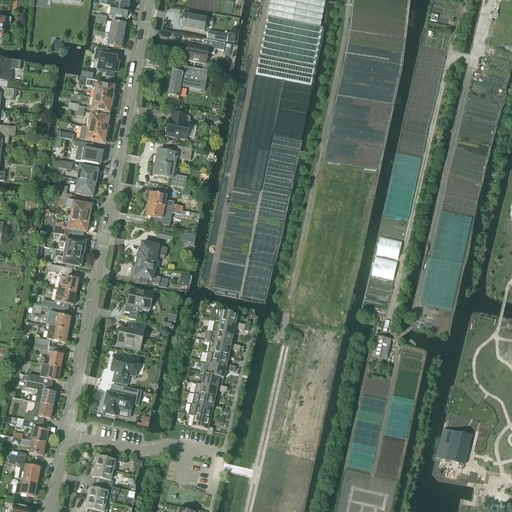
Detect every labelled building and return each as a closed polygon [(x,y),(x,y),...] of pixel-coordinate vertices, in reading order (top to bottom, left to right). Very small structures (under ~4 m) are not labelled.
[(269,0),(255,76),(311,87),(322,29),(319,29),(325,0),(269,0)] [(128,12),(129,7),(95,1),(94,6),(100,7),(110,8),(109,16),(126,20),(127,18),(129,17),(130,14),(128,12)] [(181,22),(180,26),(181,27),(181,29),(198,32),(203,33),(205,25),(212,27),(213,21),(183,16),(182,21),(181,22)] [(95,17),(94,23),(104,25),(105,18),(95,17)] [(0,38),(2,39),(3,26),(10,27),(11,20),(0,18),(0,38)] [(110,23),(108,35),(123,37),(125,26),(125,25),(110,22),(110,23)] [(123,37),(108,35),(96,32),(96,33),(92,32),(92,36),(108,39),(106,46),(106,47),(121,50),(121,49),(120,49),(123,37)] [(215,34),(213,41),(226,43),(227,36),(215,34)] [(205,64),(207,54),(213,56),(214,51),(223,52),(224,45),(203,41),(201,47),(187,44),(187,48),(185,49),(184,52),(185,54),(184,60),(205,64)] [(53,42),(52,50),(60,51),(61,43),(53,42)] [(225,44),(222,56),(229,57),(231,46),(225,44)] [(96,49),(94,60),(98,61),(99,61),(97,71),(106,72),(106,74),(105,77),(106,77),(105,82),(110,83),(111,78),(113,79),(114,75),(114,74),(116,74),(118,65),(115,64),(116,59),(107,57),(108,51),(96,49)] [(0,81),(10,82),(11,70),(17,71),(16,72),(19,72),(20,62),(15,62),(15,63),(12,62),(0,60),(0,81)] [(203,92),(207,73),(207,72),(183,68),(182,74),(172,73),(167,97),(174,99),(175,100),(176,99),(177,99),(180,86),(203,90),(202,92),(203,92)] [(95,91),(94,99),(112,102),(114,95),(112,94),(113,89),(96,86),(97,82),(87,80),(86,87),(92,88),(91,90),(95,91)] [(0,98),(12,100),(13,91),(0,89),(0,98)] [(111,109),(112,102),(94,99),(92,111),(108,115),(109,109),(111,109)] [(0,135),(9,137),(14,137),(15,129),(0,127),(0,122),(1,122),(2,122),(3,121),(4,121),(4,120),(5,119),(5,118),(5,117),(5,116),(4,115),(4,114),(3,114),(3,113),(2,113),(0,112),(0,135)] [(164,132),(166,134),(165,136),(186,140),(189,125),(188,124),(189,119),(186,119),(186,117),(172,115),(171,121),(168,120),(167,128),(165,129),(164,132)] [(91,116),(88,129),(107,133),(108,125),(106,125),(107,119),(91,116)] [(86,142),(103,145),(103,140),(105,140),(107,133),(88,129),(86,142)] [(56,139),(63,140),(65,140),(71,141),(72,135),(66,134),(64,134),(58,133),(56,139)] [(0,153),(1,145),(8,145),(9,137),(0,135),(0,153)] [(61,141),(53,139),(51,149),(59,150),(61,141)] [(74,142),(73,148),(77,148),(75,162),(80,163),(98,166),(101,153),(92,151),(93,146),(74,142)] [(157,152),(155,164),(174,168),(176,160),(189,162),(191,151),(180,148),(178,156),(168,154),(169,152),(163,151),(163,153),(157,152)] [(153,176),(158,177),(158,180),(163,181),(164,179),(174,180),(172,188),(184,190),(186,178),(173,176),(174,168),(155,164),(153,176)] [(78,174),(77,182),(96,185),(97,179),(96,178),(97,171),(74,167),(73,173),(78,174)] [(95,191),(96,185),(77,182),(75,189),(70,188),(69,194),(92,199),(93,192),(95,191)] [(149,194),(147,205),(164,209),(172,210),(179,211),(180,207),(173,206),(173,203),(165,202),(166,197),(167,190),(155,188),(154,195),(149,194)] [(60,208),(66,209),(72,210),(70,217),(89,220),(91,215),(89,213),(90,207),(74,204),(75,197),(66,196),(60,195),(58,206),(60,207),(60,208)] [(147,205),(145,217),(152,219),(151,224),(169,228),(171,215),(178,216),(179,211),(172,210),(164,209),(147,205)] [(88,227),(89,220),(70,217),(69,225),(63,223),(62,229),(86,234),(87,228),(88,227)] [(56,223),(54,235),(64,237),(65,232),(59,231),(61,224),(56,223)] [(155,239),(172,242),(173,236),(156,232),(155,239)] [(65,244),(64,252),(83,256),(85,243),(60,238),(60,243),(65,244)] [(137,264),(137,265),(154,269),(156,261),(158,261),(158,259),(163,260),(165,255),(158,254),(159,248),(142,245),(141,252),(139,252),(139,257),(137,258),(136,263),(137,264)] [(56,264),(81,268),(83,256),(64,252),(62,260),(57,259),(56,264)] [(42,256),(35,255),(34,255),(33,262),(34,262),(40,263),(42,256)] [(153,283),(158,284),(157,288),(166,290),(168,281),(160,279),(154,278),(155,276),(153,275),(154,269),(137,265),(137,266),(135,267),(134,271),(135,272),(135,278),(154,281),(153,283)] [(58,275),(67,276),(71,277),(72,270),(60,267),(58,275)] [(178,286),(187,287),(189,275),(180,274),(178,286)] [(60,277),(57,290),(75,294),(78,282),(78,281),(72,280),(72,279),(70,279),(70,280),(60,277)] [(48,304),(47,308),(67,312),(67,311),(68,306),(73,307),(73,306),(73,305),(74,305),(75,301),(74,300),(75,296),(75,294),(57,290),(54,305),(48,304)] [(124,313),(129,314),(128,320),(136,321),(138,312),(148,314),(153,295),(131,290),(129,300),(129,305),(129,306),(126,306),(124,313)] [(217,311),(214,322),(235,327),(235,324),(237,316),(217,311)] [(56,316),(54,329),(68,332),(70,319),(56,316)] [(214,322),(212,333),(232,337),(234,330),(239,331),(240,325),(235,324),(235,327),(214,322)] [(139,352),(144,329),(129,326),(127,332),(120,331),(117,347),(139,352)] [(49,328),(46,341),(65,345),(65,344),(67,332),(54,329),(49,328)] [(159,333),(159,334),(160,336),(161,337),(163,337),(164,337),(165,337),(166,336),(167,335),(168,334),(168,332),(167,331),(166,330),(165,329),(164,329),(162,329),(161,329),(160,331),(159,332),(159,333)] [(212,333),(209,343),(230,348),(231,345),(232,337),(212,333)] [(35,339),(34,345),(48,348),(49,342),(35,339)] [(372,358),(385,361),(389,342),(376,339),(372,358)] [(209,343),(207,354),(228,358),(229,351),(235,352),(236,346),(231,345),(230,348),(209,343)] [(33,350),(47,353),(48,348),(34,345),(33,350)] [(301,353),(296,376),(317,381),(319,374),(313,373),(317,356),(301,353)] [(50,354),(48,367),(60,369),(63,357),(57,355),(56,355),(55,355),(50,354)] [(207,354),(204,364),(225,369),(226,366),(228,358),(207,354)] [(129,376),(135,377),(138,362),(115,357),(111,372),(116,373),(116,377),(114,376),(112,383),(126,386),(129,376)] [(202,375),(203,375),(220,379),(223,379),(225,372),(230,373),(232,367),(226,366),(225,369),(204,364),(202,375)] [(28,376),(27,382),(52,387),(53,381),(58,382),(60,369),(48,367),(42,366),(40,378),(28,376)] [(203,375),(201,386),(217,389),(217,386),(219,379),(220,379),(203,375)] [(37,392),(34,403),(34,404),(53,408),(55,395),(50,394),(52,387),(27,382),(25,389),(37,392)] [(196,385),(194,395),(214,400),(216,392),(221,393),(222,387),(217,386),(217,389),(201,386),(196,385)] [(132,406),(138,407),(142,392),(125,389),(123,397),(106,393),(103,407),(106,407),(105,415),(116,418),(118,410),(131,413),(132,406)] [(293,392),(287,415),(303,419),(307,402),(312,404),(314,397),(293,392)] [(194,395),(191,406),(212,410),(212,407),(214,400),(194,395)] [(25,414),(23,421),(43,425),(44,419),(50,420),(53,408),(34,404),(33,412),(30,412),(29,413),(28,415),(25,414)] [(190,405),(187,416),(210,421),(211,413),(217,414),(218,408),(212,407),(212,410),(191,406),(190,405)] [(194,418),(191,428),(206,431),(206,434),(212,435),(213,431),(212,430),(211,429),(208,428),(210,421),(187,416),(194,418)] [(136,424),(136,427),(147,429),(150,419),(143,418),(141,425),(136,424)] [(33,430),(31,442),(45,445),(48,433),(42,431),(43,425),(23,421),(22,426),(27,427),(27,428),(33,430)] [(451,434),(444,462),(463,466),(470,438),(451,434)] [(43,457),(45,445),(31,442),(31,443),(21,441),(20,446),(30,448),(28,455),(43,457)] [(96,458),(93,468),(112,472),(114,463),(125,465),(127,459),(100,453),(99,459),(96,458)] [(18,480),(22,481),(37,484),(40,470),(24,467),(25,460),(10,457),(8,465),(14,466),(14,464),(17,465),(20,469),(18,480)] [(91,478),(94,479),(93,484),(111,489),(112,483),(110,482),(112,472),(93,468),(91,478)] [(34,499),(37,484),(22,481),(19,496),(34,499)] [(89,489),(87,499),(105,504),(107,494),(110,495),(111,489),(93,484),(92,490),(89,489)] [(84,510),(87,510),(86,511),(103,511),(105,504),(87,499),(84,510)]
